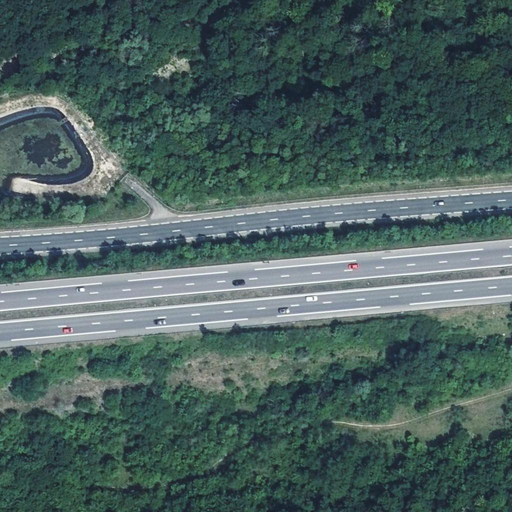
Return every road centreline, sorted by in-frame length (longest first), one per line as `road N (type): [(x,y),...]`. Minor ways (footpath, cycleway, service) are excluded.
road 1 (secondary): [(511,199),(0,245)]
road 2 (motorway): [(0,331),(511,285)]
road 3 (motorway): [(511,256),(0,301)]
